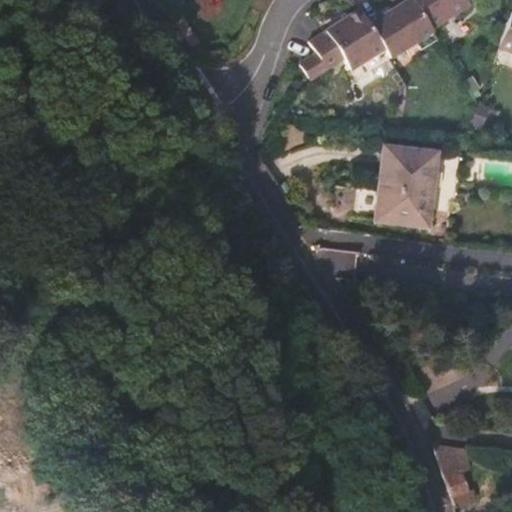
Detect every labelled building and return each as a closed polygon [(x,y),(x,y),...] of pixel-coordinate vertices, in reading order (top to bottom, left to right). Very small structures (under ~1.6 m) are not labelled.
[(475,19),(463,0),(411,0),(412,1),(437,40),(439,42),(475,19)] [(437,40),(412,1),(370,27),(395,66),(437,40)] [(511,11),(505,9),(491,52),(511,59),(511,11)] [(370,27),(361,13),(326,35),(309,44),(317,59),(327,76),(342,68),(350,80),(383,59),(390,69),(395,66),(370,27)] [(212,48),(223,44),(213,20),(202,25),(212,48)] [(327,76),(317,59),(301,68),(311,85),(327,76)] [(427,226),(434,152),(382,148),(375,221),(427,226)] [(469,494),(465,473),(445,477),(451,498),(469,494)]
